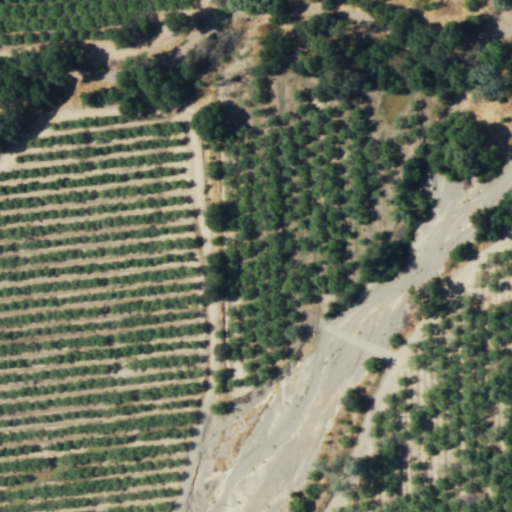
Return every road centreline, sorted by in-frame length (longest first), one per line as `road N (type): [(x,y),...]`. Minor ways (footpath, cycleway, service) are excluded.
road 1 (track): [(174,511),(208,383),(209,297),(189,120),(130,108),(54,116),(0,157)]
road 2 (track): [(0,49),(143,47),(202,0)]
